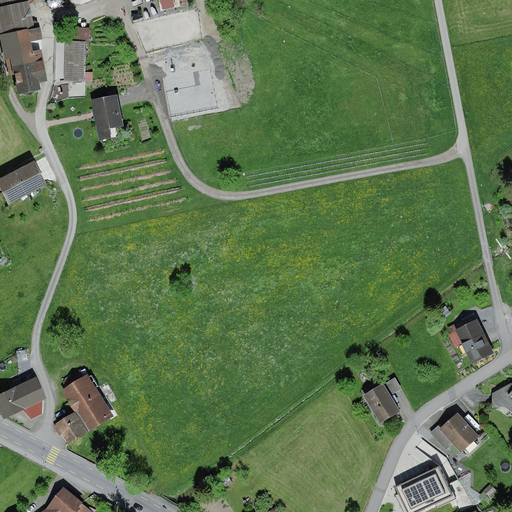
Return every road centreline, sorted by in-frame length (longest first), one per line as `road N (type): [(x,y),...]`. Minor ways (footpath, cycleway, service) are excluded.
road 1 (track): [(465,140),(442,160),(225,198),(189,176),(125,21),(95,8),(73,12),(54,33)]
road 2 (track): [(438,0),(511,350)]
road 3 (residential): [(371,511),(405,434),(446,397),(511,358)]
road 4 (primary): [(154,511),(0,426)]
